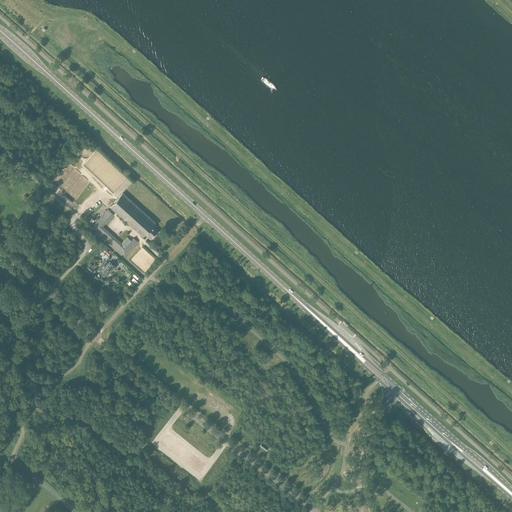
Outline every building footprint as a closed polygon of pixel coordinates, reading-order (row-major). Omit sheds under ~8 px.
[(157,231),(152,226),(155,222),(123,192),(110,206),(143,236),(145,233),(146,234),(147,233),(152,237),(157,231)] [(108,209),(92,226),(124,256),(138,241),(134,238),(124,248),(100,226),(112,213),(108,209)] [(104,247),(102,250),(108,256),(111,253),(104,247)] [(103,264),(111,271),(115,266),(110,261),(108,263),(106,261),(103,264)] [(86,267),(88,268),(92,272),(94,270),(91,266),(92,265),(90,263),(86,267)] [(98,269),(99,270),(100,270),(100,271),(101,270),(106,275),(111,271),(103,264),(102,263),(97,268),(98,269)]
